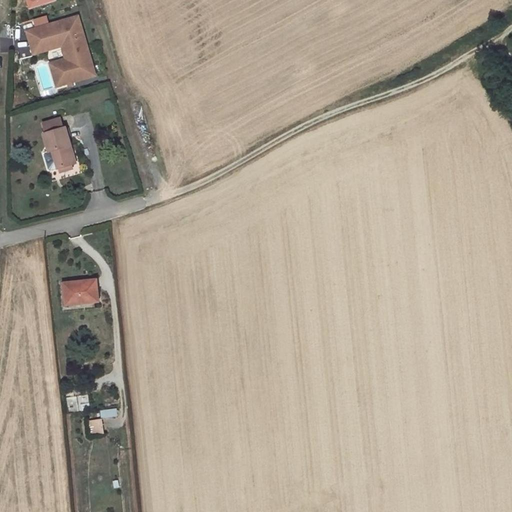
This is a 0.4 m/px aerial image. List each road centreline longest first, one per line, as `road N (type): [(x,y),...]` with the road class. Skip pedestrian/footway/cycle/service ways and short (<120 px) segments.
road 1 (track): [(144,202),(207,181),(313,121),(418,83),(497,39)]
road 2 (residential): [(0,241),(144,202)]
